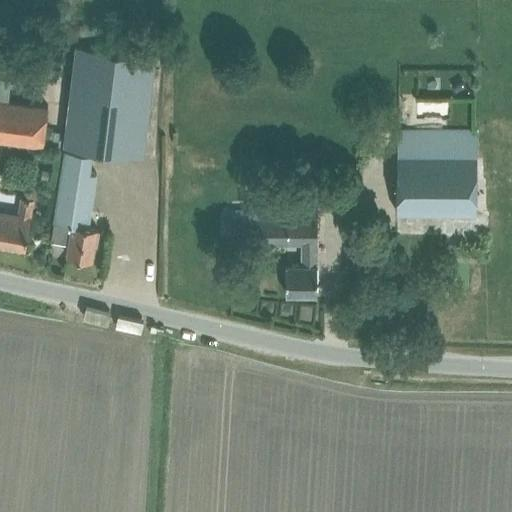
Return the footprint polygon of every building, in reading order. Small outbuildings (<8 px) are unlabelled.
[(156,55),(76,45),(64,144),(143,154),(156,55)] [(0,77),(26,82),(29,63),(17,60),(18,56),(0,52),(0,77)] [(0,138),(42,143),(46,104),(0,98),(0,138)] [(397,129),(397,211),(477,212),(477,130),(397,129)] [(54,219),(51,239),(55,240),(56,237),(69,239),(66,254),(92,259),(95,244),(97,244),(99,229),(97,229),(97,227),(88,225),(91,206),(97,172),(89,170),(92,153),(65,148),(54,219)] [(0,242),(25,247),(28,227),(33,199),(20,197),(18,211),(13,210),(0,208),(0,242)] [(285,216),(231,216),(231,243),(302,243),(302,263),(286,263),(286,273),(286,293),(317,293),(317,273),(317,216),(303,216),(303,204),(285,204),(285,216)] [(359,256),(384,257),(384,236),(359,236),(359,256)]
